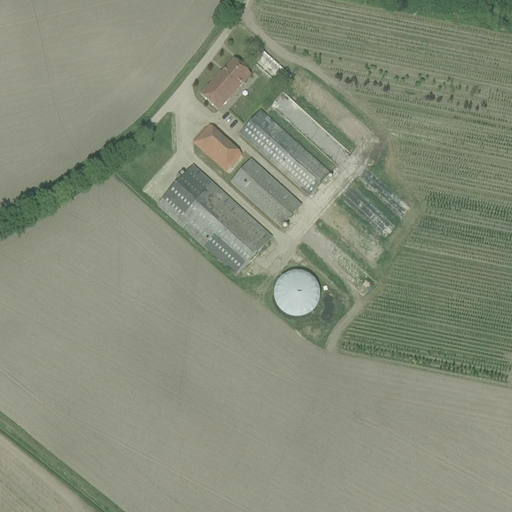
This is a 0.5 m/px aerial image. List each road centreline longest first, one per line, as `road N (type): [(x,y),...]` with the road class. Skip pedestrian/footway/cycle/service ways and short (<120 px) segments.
road 1 (unclassified): [(121,147),(160,116),(209,56),(240,0)]
road 2 (track): [(0,216),(121,147)]
